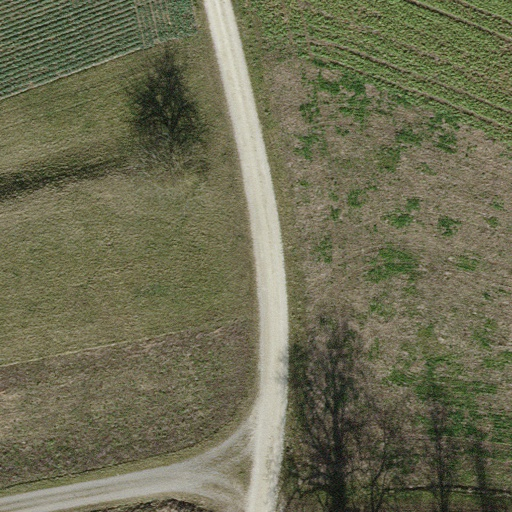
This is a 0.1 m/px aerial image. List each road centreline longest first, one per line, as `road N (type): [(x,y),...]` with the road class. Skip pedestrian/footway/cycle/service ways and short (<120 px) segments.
road 1 (track): [(219,0),(275,286),(263,511)]
road 2 (track): [(0,511),(189,477),(271,472),(511,506)]
